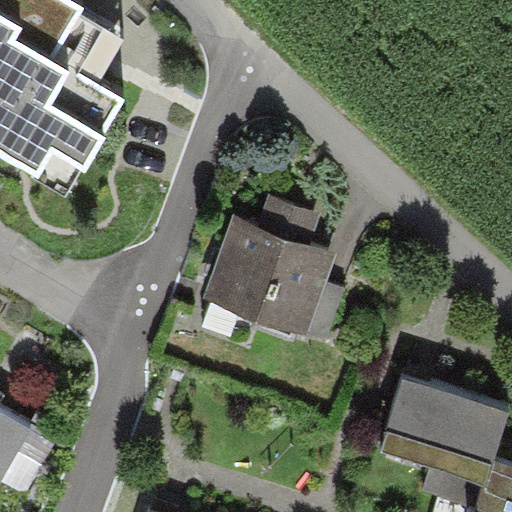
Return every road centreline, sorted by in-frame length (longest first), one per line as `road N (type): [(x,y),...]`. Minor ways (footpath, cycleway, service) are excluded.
road 1 (residential): [(511,296),(247,55)]
road 2 (residential): [(144,316),(247,55)]
road 3 (residential): [(74,511),(144,316)]
road 4 (residential): [(0,251),(85,298),(144,316)]
